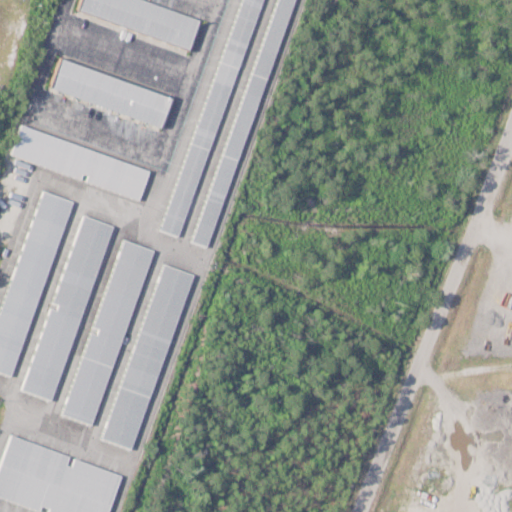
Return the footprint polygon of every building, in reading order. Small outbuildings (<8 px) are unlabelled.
[(81,0),(147,0),(198,18),(188,47),(78,9),(81,0)] [(241,0),(262,0),(179,236),(160,229),(241,0)] [(277,0),(294,0),(206,245),(191,240),(277,0)] [(61,56),(171,97),(160,127),(50,85),(61,56)] [(19,124),(148,170),(138,200),(9,153),(19,124)] [(0,312),(44,190),(72,200),(10,375),(0,371),(0,312)] [(84,215),(113,225),(50,401),(21,390),(84,215)] [(124,239),(153,250),(90,425),(61,414),(124,239)] [(163,264),(192,274),(131,448),(102,438),(163,264)] [(0,461),(10,434),(122,474),(107,511),(43,511),(0,496),(0,461)]
